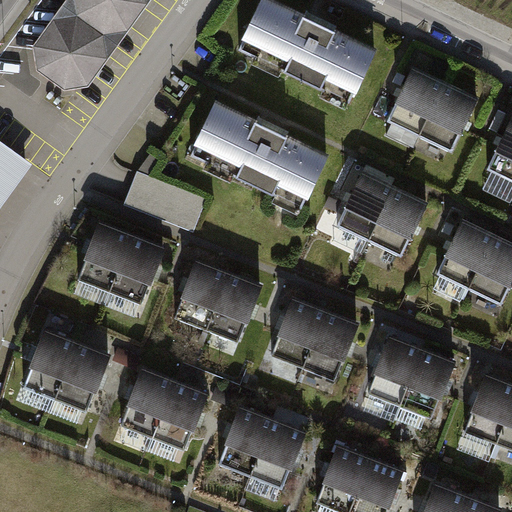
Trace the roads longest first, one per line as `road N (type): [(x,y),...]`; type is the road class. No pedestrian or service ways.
road 1 (residential): [(197,0),(0,284)]
road 2 (residential): [(386,0),(511,62)]
